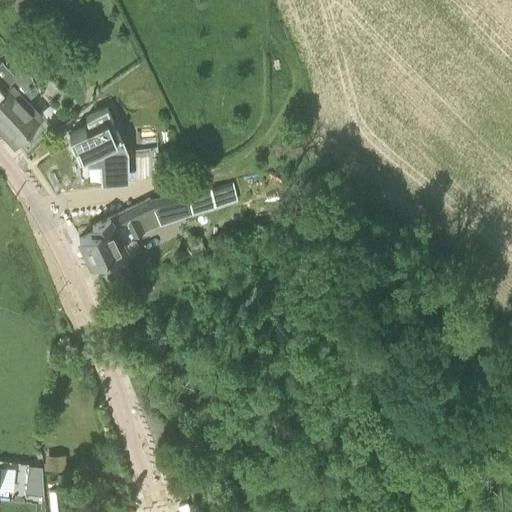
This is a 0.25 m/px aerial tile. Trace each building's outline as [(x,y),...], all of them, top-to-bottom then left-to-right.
[(0,91),(9,83),(6,80),(12,69),(2,57),(0,58),(0,91)] [(9,83),(0,91),(0,122),(14,138),(42,113),(28,97),(38,88),(22,57),(12,69),(6,80),(9,83)] [(103,153),(105,171),(126,171),(125,148),(108,107),(88,116),(91,124),(71,132),(81,155),(103,153)] [(192,211),(238,199),(234,183),(188,195),(192,211)] [(91,263),(125,246),(120,237),(159,218),(149,197),(92,225),(95,230),(79,238),(91,263)] [(187,245),(192,254),(204,248),(200,239),(187,245)] [(65,453),(45,453),(45,469),(64,469),(65,453)] [(28,463),(25,492),(44,494),(42,465),(28,463)]
